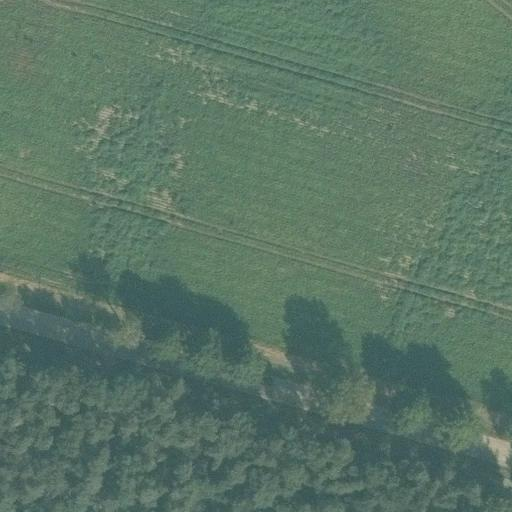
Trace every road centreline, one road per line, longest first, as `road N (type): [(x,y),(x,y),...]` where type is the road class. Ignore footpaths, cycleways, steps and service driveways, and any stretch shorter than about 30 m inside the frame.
road 1 (secondary): [(511,456),(0,313)]
road 2 (track): [(115,511),(100,405),(116,345)]
